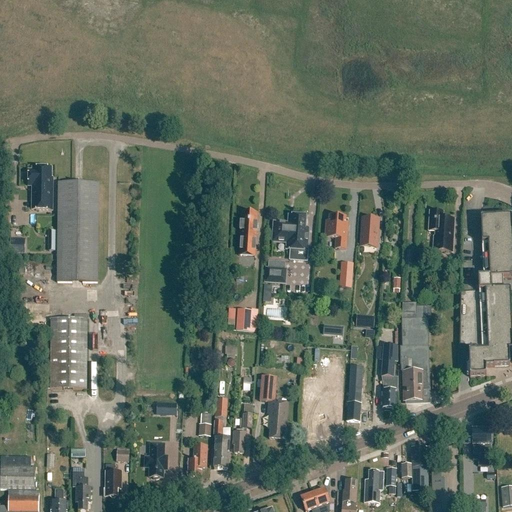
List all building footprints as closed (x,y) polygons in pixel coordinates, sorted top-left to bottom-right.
[(51,179),(51,169),(32,169),(32,172),(28,172),(28,188),(32,188),(32,211),(52,212),(53,179),(51,179)] [(58,184),(57,284),(97,285),(99,185),(58,184)] [(434,238),(433,253),(452,254),(454,220),(442,220),(443,213),(430,213),(428,233),(435,233),(435,238),(434,238)] [(240,223),(240,232),(241,232),(240,251),(255,252),(257,215),(242,214),(241,223),(240,223)] [(274,224),(273,234),(271,234),(271,241),(273,241),(273,243),(291,244),(290,251),(307,253),(308,231),(304,230),(305,218),(303,218),(303,217),(295,216),(295,217),(293,217),(292,225),(283,224),(283,223),(276,223),(276,224),(274,224)] [(326,223),(325,239),(336,240),(335,250),(346,251),(348,224),(345,224),(346,219),(329,218),(328,223),(326,223)] [(468,354),(470,379),(486,378),(485,369),(509,368),(509,353),(511,352),(511,337),(510,291),(503,292),(502,279),(511,278),(511,233),(511,218),(480,219),(481,244),(487,244),(489,279),(478,279),(478,293),(460,294),(459,349),(474,348),(474,353),(468,354)] [(362,221),(360,246),(377,247),(378,221),(362,221)] [(23,252),(23,239),(7,239),(7,252),(23,252)] [(353,265),(341,264),(339,289),(351,290),(353,265)] [(286,271),(266,270),(265,284),(285,285),(286,271)] [(270,303),(271,286),(263,286),(262,302),(270,303)] [(430,391),(428,320),(431,320),(431,308),(416,308),(416,305),(402,305),(402,348),(400,348),(400,367),(402,367),(403,397),(405,397),(405,403),(422,403),(422,396),(423,396),(423,391),(430,391)] [(251,312),(238,311),(236,332),(249,333),(251,312)] [(51,320),(50,390),(86,391),(87,321),(51,320)] [(374,321),(357,320),(356,328),(373,329),(374,321)] [(322,336),(341,336),(341,326),(322,326),(322,336)] [(383,392),(382,411),(395,411),(396,393),(397,393),(398,379),(393,379),(394,363),(397,363),(398,347),(384,346),(381,379),(388,379),(388,392),(383,392)] [(225,348),(224,358),(236,358),(236,348),(225,348)] [(272,368),(289,369),(290,358),(281,358),(281,360),(273,360),(272,368)] [(359,393),(360,368),(350,368),(350,372),(347,372),(346,393),(349,393),(348,405),(347,423),(359,424),(361,394),(359,393)] [(307,371),(306,382),(312,382),(309,426),(330,428),(333,373),(307,371)] [(286,432),(288,405),(275,404),(277,379),(262,378),(260,403),(269,404),(268,416),(270,416),(268,430),(270,431),(269,440),(283,442),(284,432),(286,432)] [(216,401),(214,419),(226,420),(228,402),(216,401)] [(175,416),(175,403),(154,403),(154,416),(175,416)] [(233,433),(233,446),(235,447),(234,455),(243,455),(244,444),(246,444),(246,433),(246,430),(251,431),(253,406),(244,406),(244,414),(243,430),(240,430),(240,433),(233,433)] [(210,439),(212,415),(201,414),(200,426),(199,426),(199,438),(210,439)] [(32,421),(25,421),(26,439),(33,439),(32,421)] [(228,470),(230,440),(222,440),(223,423),(215,423),(214,440),(215,440),(214,469),(228,470)] [(490,430),(472,431),(472,447),(477,447),(478,468),(491,467),(491,446),(490,430)] [(153,479),(153,481),(156,482),(159,481),(159,479),(163,480),(163,471),(167,472),(168,458),(164,458),(164,446),(150,446),(150,459),(145,459),(145,469),(150,469),(149,479),(153,479)] [(188,461),(188,478),(201,479),(201,469),(206,470),(207,448),(194,447),(193,461),(188,461)] [(412,480),(412,487),(424,487),(428,487),(427,449),(411,449),(412,466),(401,467),(402,481),(412,480)] [(86,452),(72,452),(72,460),(85,460),(86,452)] [(117,452),(117,462),(129,462),(129,452),(117,452)] [(31,459),(0,459),(0,481),(0,491),(8,492),(8,508),(0,507),(0,511),(38,511),(39,498),(38,498),(38,493),(34,493),(35,470),(31,470),(31,459)] [(105,491),(104,491),(104,498),(118,498),(118,491),(121,491),(122,474),(115,474),(115,466),(106,466),(105,491)] [(386,469),(385,495),(395,495),(395,470),(386,469)] [(432,469),(432,511),(444,511),(444,480),(441,480),(440,469),(432,469)] [(73,489),(76,489),(76,505),(78,505),(78,511),(87,511),(88,505),(90,505),(90,489),(88,489),(88,480),(84,480),(84,471),(73,471),(73,489)] [(366,482),(365,502),(378,503),(379,493),(383,493),(384,474),(378,474),(378,473),(369,473),(369,482),(366,482)] [(356,505),(358,483),(345,482),(345,493),(343,492),(343,499),(341,511),(356,511),(357,509),(355,509),(356,505)] [(511,508),(511,488),(501,490),(502,509),(511,508)] [(63,503),(63,492),(55,491),(55,503),(51,503),(50,511),(67,511),(67,503),(63,503)] [(312,495),(318,511),(328,511),(329,507),(328,505),(329,505),(324,491),(312,495)] [(318,511),(312,495),(301,499),(305,511),(308,511),(312,511),(311,511),(318,511)] [(484,511),(485,499),(465,499),(464,511),(484,511)]
